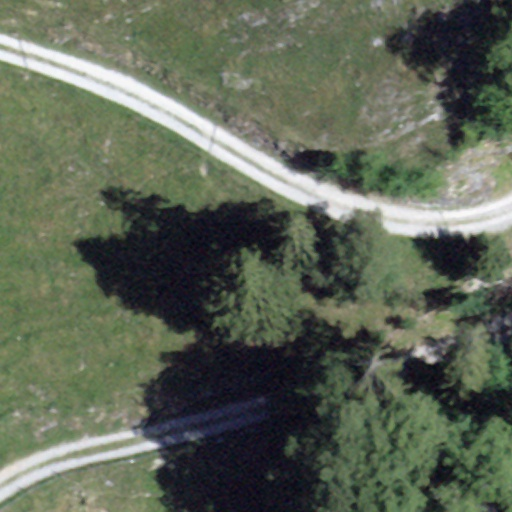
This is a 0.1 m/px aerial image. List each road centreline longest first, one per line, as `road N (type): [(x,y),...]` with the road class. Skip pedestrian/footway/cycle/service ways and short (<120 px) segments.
road 1 (track): [(511,200),(405,232),(311,201),(121,97),(0,57)]
road 2 (track): [(0,463),(511,320)]
